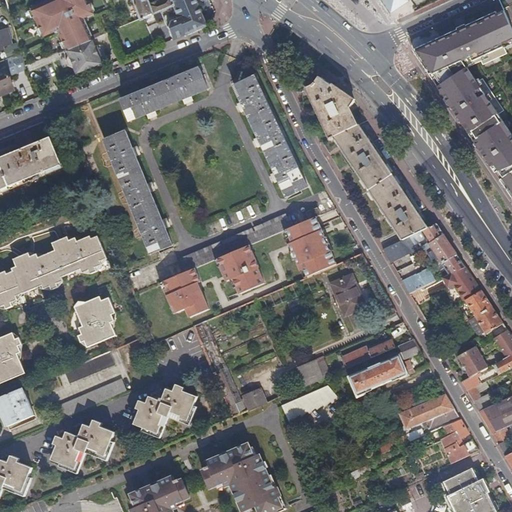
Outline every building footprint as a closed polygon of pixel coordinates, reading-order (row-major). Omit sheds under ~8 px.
[(55,30),(64,49),(90,39),(81,19),(92,14),(85,0),(44,0),(28,8),(41,36),(55,30)] [(169,0),(156,0),(147,4),(146,0),(130,0),(138,19),(160,10),(172,5),(169,0)] [(173,38),(173,39),(206,25),(205,23),(194,0),(169,0),(172,5),(176,16),(168,20),(167,26),(173,38)] [(379,0),(388,13),(406,0),(379,0)] [(411,47),(511,196),(511,134),(498,113),(504,110),(477,72),(473,75),(468,67),(481,61),(483,65),(507,53),(503,46),(511,41),(511,29),(499,0),(498,0),(413,40),(411,47)] [(402,16),(412,10),(408,3),(398,9),(402,16)] [(176,16),(172,5),(160,10),(167,26),(168,20),(176,16)] [(0,49),(2,49),(2,46),(11,43),(7,30),(0,32),(0,49)] [(90,39),(64,49),(67,56),(65,60),(67,66),(72,68),(74,73),(100,63),(97,56),(93,47),(90,39)] [(11,57),(16,72),(25,69),(25,66),(24,66),(21,52),(11,57)] [(10,74),(16,72),(11,57),(6,59),(4,59),(10,74)] [(0,87),(10,83),(1,61),(0,61),(0,87)] [(131,121),(209,89),(200,68),(122,100),(131,121)] [(308,188),(256,76),(236,86),(288,197),(308,188)] [(355,101),(319,77),(315,86),(306,88),(330,138),(359,125),(351,108),(355,101)] [(0,94),(13,89),(10,83),(0,87),(0,94)] [(359,125),(330,138),(331,141),(336,139),(342,149),(354,166),(385,213),(397,230),(404,240),(410,237),(428,228),(359,125)] [(174,245),(126,131),(106,140),(152,253),(174,245)] [(0,158),(0,191),(63,165),(51,137),(0,158)] [(76,149),(87,177),(93,174),(82,146),(76,149)] [(311,219),(321,215),(318,207),(308,212),(311,219)] [(288,230),(296,227),(291,216),(181,262),(185,273),(196,269),(219,259),(250,246),(288,230)] [(296,227),(288,230),(294,243),(290,244),(302,271),(305,270),(308,277),(320,272),(325,270),(337,265),(332,252),(323,231),(317,218),(296,227)] [(410,237),(415,245),(418,243),(421,243),(424,249),(425,249),(428,254),(432,260),(437,257),(449,275),(465,267),(437,224),(428,228),(410,237)] [(323,231),(332,252),(334,251),(325,230),(323,231)] [(98,266),(104,264),(108,257),(98,233),(85,239),(57,250),(46,255),(17,267),(0,273),(0,307),(6,305),(8,309),(15,305),(13,302),(19,300),(18,296),(25,293),(23,289),(30,286),(31,290),(44,285),(45,289),(52,286),(54,289),(60,286),(59,283),(65,280),(64,276),(62,273),(68,270),(70,274),(76,271),(84,272),(91,269),(92,273),(99,270),(98,266)] [(57,250),(85,239),(69,236),(53,243),(57,250)] [(384,250),(391,263),(417,250),(418,249),(415,245),(410,237),(404,240),(384,250)] [(250,246),(219,259),(223,266),(222,267),(228,281),(234,279),(241,294),(265,283),(259,268),(260,268),(250,246)] [(17,267),(46,255),(30,253),(14,259),(17,267)] [(347,271),(343,262),(337,265),(325,270),(328,278),(347,271)] [(482,291),(465,267),(449,275),(444,278),(449,287),(454,284),(464,301),(482,291)] [(201,282),(196,269),(185,273),(165,282),(168,289),(167,290),(174,306),(175,305),(178,313),(188,309),(192,317),(210,310),(199,283),(201,282)] [(410,295),(436,281),(435,279),(430,271),(429,269),(416,276),(416,275),(403,282),(410,295)] [(257,313),(212,332),(212,333),(258,314),(258,315),(325,286),(320,272),(308,277),(252,301),(257,313)] [(359,295),(361,294),(353,276),(332,285),(346,316),(364,308),(359,295)] [(492,307),(482,291),(464,301),(475,316),(492,307)] [(111,296),(103,299),(100,301),(98,296),(87,301),(80,300),(76,306),(80,304),(83,310),(79,312),(81,317),(85,325),(80,326),(83,333),(80,335),(83,342),(86,340),(89,347),(118,335),(115,327),(113,322),(116,320),(113,313),(117,312),(111,296)] [(252,301),(207,321),(212,332),(257,313),(252,301)] [(503,324),(492,307),(475,316),(487,334),(503,324)] [(258,314),(212,333),(217,343),(262,324),(258,315),(258,314)] [(194,327),(234,418),(249,412),(244,400),(241,401),(235,387),(231,377),(230,376),(227,367),(226,365),(222,355),(221,354),(217,344),(217,343),(212,333),(212,332),(207,321),(194,327)] [(435,338),(447,331),(443,324),(431,330),(435,338)] [(263,325),(217,344),(221,354),(267,335),(263,325)] [(511,354),(511,336),(507,330),(495,338),(507,357),(511,354)] [(4,377),(6,382),(27,372),(22,360),(19,353),(23,351),(20,345),(24,343),(21,336),(17,338),(15,331),(0,337),(0,378),(0,379),(4,377)] [(267,336),(222,355),(226,365),(271,346),(267,336)] [(414,340),(400,346),(405,359),(421,352),(414,340)] [(395,348),(392,341),(369,351),(367,348),(344,358),(348,369),(395,348)] [(487,368),(489,368),(476,346),(458,356),(470,378),(487,368)] [(227,367),(230,376),(276,356),(272,348),(227,367)] [(110,351),(64,370),(69,383),(115,364),(110,351)] [(511,368),(511,354),(507,357),(491,366),(496,373),(492,376),(494,378),(511,368)] [(400,379),(409,376),(400,355),(349,377),(358,398),(366,395),(365,392),(372,389),(373,390),(393,381),(392,380),(399,377),(400,379)] [(231,377),(235,387),(281,368),(277,358),(231,377)] [(324,379),(343,371),(340,363),(328,368),(324,358),(317,361),(324,379)] [(324,379),(317,361),(298,369),(306,387),(324,379)] [(496,373),(491,366),(489,368),(487,368),(492,376),(496,373)] [(470,378),(462,383),(468,392),(476,388),(470,378)] [(58,408),(64,420),(129,392),(123,380),(58,408)] [(481,397),(479,394),(489,388),(486,383),(476,388),(468,392),(480,412),(484,410),(494,405),(490,395),(481,397)] [(188,423),(197,398),(183,392),(184,389),(176,385),(174,392),(167,390),(162,402),(149,397),(147,404),(140,401),(137,409),(141,410),(135,425),(159,435),(163,427),(161,426),(164,417),(169,418),(171,414),(181,418),(180,420),(188,423)] [(282,406),(289,423),(300,414),(302,416),(308,411),(310,413),(316,408),(318,410),(323,405),(325,406),(331,401),(332,403),(338,398),(329,386),(282,406)] [(24,387),(0,397),(0,404),(9,427),(36,416),(24,387)] [(244,400),(249,412),(268,404),(263,392),(244,400)] [(455,409),(446,395),(400,415),(406,430),(408,429),(427,421),(455,409)] [(511,397),(494,405),(484,410),(491,421),(486,423),(492,434),(506,428),(511,425),(511,397)] [(459,417),(455,409),(427,421),(430,429),(459,417)] [(452,464),(479,451),(473,440),(464,444),(460,439),(469,434),(461,420),(444,427),(450,436),(442,441),(452,464)] [(98,452),(98,454),(105,457),(115,433),(102,428),(103,424),(96,421),(92,427),(86,425),(81,437),(68,432),(65,439),(58,436),(55,443),(59,445),(53,460),(77,469),(80,462),(78,461),(83,451),(87,452),(89,448),(98,452)] [(506,428),(492,434),(498,444),(504,442),(511,438),(506,428)] [(410,442),(425,435),(423,431),(408,437),(410,442)] [(372,451),(374,457),(410,442),(408,437),(407,436),(372,451)] [(498,444),(506,457),(511,453),(511,444),(507,446),(504,442),(498,444)] [(235,483),(233,484),(236,491),(235,491),(241,505),(242,505),(245,511),(257,507),(259,511),(281,511),(287,509),(278,488),(275,490),(273,483),(271,484),(268,477),(269,476),(263,462),(262,463),(259,456),(256,458),(250,444),(236,450),(239,458),(234,460),(231,456),(224,459),(222,456),(208,462),(210,466),(205,468),(206,470),(204,471),(211,489),(225,483),(227,487),(230,486),(230,480),(233,480),(235,483)] [(239,458),(236,450),(222,456),(224,459),(231,456),(234,460),(239,458)] [(24,493),(34,469),(19,462),(20,458),(13,455),(10,462),(3,459),(0,465),(0,486),(5,488),(7,483),(17,488),(17,489),(24,493)] [(350,476),(352,481),(372,472),(370,467),(350,476)] [(497,511),(482,480),(479,481),(472,469),(444,483),(451,495),(448,497),(456,511),(497,511)] [(174,476),(160,482),(162,486),(149,492),(147,488),(133,494),(138,508),(135,510),(135,511),(172,511),(172,510),(171,511),(169,507),(172,505),(176,509),(179,507),(177,503),(191,497),(184,480),(182,481),(181,479),(176,481),(174,476)] [(162,486),(160,482),(147,488),(149,492),(162,486)]
